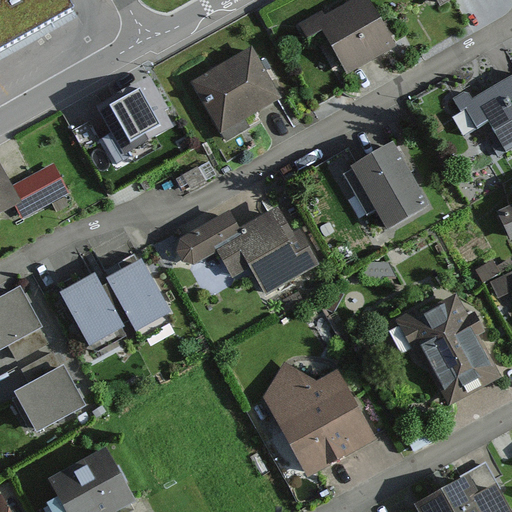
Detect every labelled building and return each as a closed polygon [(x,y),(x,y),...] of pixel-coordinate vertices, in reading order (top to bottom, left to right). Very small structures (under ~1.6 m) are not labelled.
[(0,0),(0,56),(73,15),(64,0),(0,0)] [(390,50),(362,0),(303,34),(315,56),(328,49),(343,76),(390,50)] [(429,0),(436,10),(453,0),(429,0)] [(249,56),(191,88),(218,136),(276,105),(249,56)] [(511,150),(511,79),(457,111),(471,136),(486,127),(503,156),(511,150)] [(146,84),(97,109),(121,156),(170,131),(146,84)] [(392,141),(350,165),(386,228),(428,205),(392,141)] [(0,169),(0,217),(13,210),(18,218),(64,191),(51,168),(12,191),(0,169)] [(511,207),(500,213),(511,240),(511,239),(511,207)] [(233,218),(186,243),(199,267),(215,258),(229,285),(251,273),(263,296),(315,269),(298,237),(289,242),(276,217),(241,235),(233,218)] [(136,266),(103,284),(133,336),(165,317),(136,266)] [(91,279),(59,298),(89,350),(122,331),(91,279)] [(17,292),(0,301),(0,354),(39,334),(17,292)] [(454,297),(407,321),(451,406),(498,381),(454,297)] [(283,370),(262,407),(306,480),(374,443),(338,377),(316,389),(283,370)] [(59,372),(11,399),(33,437),(81,410),(59,372)] [(98,458),(48,486),(61,511),(120,511),(126,509),(98,458)] [(505,511),(483,470),(411,508),(413,511),(505,511)] [(9,511),(2,498),(0,499),(0,511),(9,511)]
